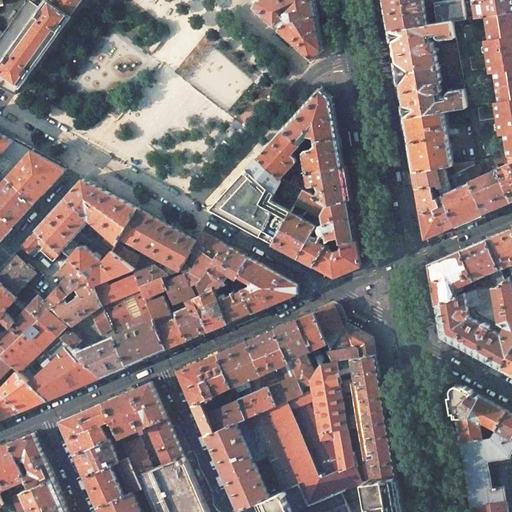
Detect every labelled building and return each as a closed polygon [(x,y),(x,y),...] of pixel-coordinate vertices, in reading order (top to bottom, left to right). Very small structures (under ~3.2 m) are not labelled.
[(0,86),(1,87),(15,94),(23,83),(71,16),(56,6),(49,0),(48,0),(26,0),(26,3),(5,33),(0,29),(0,86)] [(0,0),(0,4),(3,4),(2,0),(48,0),(49,0),(56,6),(71,16),(82,0),(0,0)] [(289,20),(319,15),(316,0),(260,0),(260,1),(256,6),(280,29),(289,20)] [(385,0),(391,30),(440,22),(437,3),(436,0),(385,0)] [(455,0),(456,0),(437,3),(440,22),(453,20),(467,18),(464,0),(455,0)] [(511,0),(474,0),(477,17),(489,15),(511,11),(511,0)] [(511,11),(489,15),(492,37),(484,38),(484,41),(488,40),(488,44),(490,51),(493,71),(498,70),(502,101),(498,101),(499,110),(501,122),(502,128),(503,133),(507,132),(508,138),(500,139),(501,142),(509,141),(511,155),(511,154),(511,11)] [(280,29),(314,60),(325,48),(319,15),(289,20),(280,29)] [(440,22),(391,30),(392,41),(394,41),(397,61),(396,62),(398,73),(439,66),(437,50),(436,49),(435,49),(434,41),(433,41),(432,35),(437,35),(438,37),(439,38),(440,38),(442,39),(449,38),(450,44),(444,45),(447,64),(448,64),(461,62),(453,20),(440,22)] [(149,49),(153,52),(164,39),(159,35),(149,49)] [(439,66),(398,73),(400,84),(401,84),(405,104),(404,105),(405,116),(445,109),(468,106),(461,62),(448,64),(451,79),(447,79),(449,88),(448,90),(447,91),(448,93),(448,95),(448,96),(442,97),(441,91),(442,91),(441,82),(442,82),(442,81),(439,66)] [(96,92),(96,64),(82,64),(82,92),(96,92)] [(323,87),(286,128),(302,143),(310,135),(316,136),(316,140),(340,136),(333,97),(323,87)] [(445,109),(405,116),(410,141),(449,135),(452,135),(452,134),(451,126),(451,123),(447,124),(445,109)] [(286,128),(259,157),(279,175),(282,177),(297,161),(297,157),(293,153),(302,143),(286,128)] [(0,156),(1,155),(15,140),(0,131),(0,156)] [(449,135),(410,141),(415,170),(454,164),(449,135)] [(340,136),(316,140),(317,145),(313,148),(308,149),(305,152),(306,161),(298,162),(300,173),(308,172),(345,165),(340,136)] [(15,140),(1,155),(14,162),(19,166),(34,150),(15,140)] [(7,180),(34,204),(67,169),(34,150),(19,166),(7,180)] [(511,154),(511,155),(494,158),(496,163),(505,162),(506,165),(498,168),(511,198),(511,154)] [(1,155),(0,156),(0,177),(6,181),(7,180),(19,166),(14,162),(1,155)] [(269,201),(282,177),(279,175),(259,157),(212,208),(253,230),(269,201)] [(493,170),(471,180),(485,212),(511,200),(511,198),(498,168),(496,163),(494,158),(486,162),(489,168),(492,167),(493,170)] [(454,164),(415,170),(418,187),(440,183),(445,194),(452,191),(451,187),(449,178),(453,176),(466,170),(477,165),(475,161),(454,164)] [(477,165),(466,170),(469,176),(483,170),(481,167),(484,166),(482,163),(477,165)] [(345,165),(308,172),(310,185),(311,185),(319,184),(320,188),(316,196),(330,203),(351,199),(345,165)] [(452,191),(445,194),(457,224),(485,212),(471,180),(469,176),(466,170),(453,176),(456,185),(458,188),(452,191)] [(301,178),(295,175),(291,182),(301,187),(304,180),(301,178)] [(269,201),(253,230),(275,242),(290,215),(276,207),(281,199),(284,200),(281,206),(292,212),(292,211),(297,202),(304,190),(301,187),(291,182),(282,177),(269,201)] [(140,207),(85,178),(68,197),(92,218),(92,219),(109,234),(103,241),(114,250),(119,243),(122,237),(140,207)] [(0,241),(34,204),(7,180),(6,181),(0,187),(0,241)] [(308,182),(304,180),(301,187),(304,190),(309,192),(311,190),(311,187),(309,186),(308,182)] [(418,187),(426,237),(428,236),(457,224),(445,194),(440,183),(418,187)] [(290,215),(275,242),(300,256),(313,232),(323,215),(330,203),(316,196),(309,192),(304,190),(297,202),(318,214),(313,222),(292,211),(292,212),(290,215)] [(92,218),(68,197),(38,229),(63,251),(73,240),(86,226),(92,219),(92,218)] [(330,203),(323,215),(325,224),(323,224),(321,228),(323,231),(326,233),(328,241),(330,240),(332,238),(340,236),(341,241),(358,239),(351,199),(330,203)] [(198,240),(140,207),(122,237),(134,243),(135,244),(168,262),(181,270),(182,269),(186,263),(192,250),(198,240)] [(511,228),(488,238),(507,278),(511,273),(511,228)] [(63,251),(38,229),(22,247),(30,253),(35,257),(44,247),(51,253),(48,256),(63,270),(70,276),(65,278),(57,287),(58,288),(47,300),(41,294),(39,296),(30,287),(32,284),(34,285),(36,283),(37,284),(42,278),(37,273),(38,272),(35,269),(34,268),(17,252),(0,270),(0,279),(17,296),(18,297),(28,306),(30,307),(42,319),(91,275),(73,260),(69,256),(63,251)] [(192,250),(186,263),(182,269),(188,273),(187,274),(193,285),(199,283),(204,281),(225,243),(203,231),(198,240),(192,250)] [(313,232),(300,256),(315,264),(328,244),(323,241),(324,239),(316,235),(317,234),(313,232)] [(141,256),(130,249),(134,243),(122,237),(119,243),(114,250),(135,267),(136,267),(137,271),(143,286),(164,277),(171,274),(175,272),(181,270),(168,262),(164,270),(156,264),(140,270),(139,267),(138,266),(135,267),(138,262),(141,256)] [(488,238),(463,249),(476,278),(476,279),(491,272),(493,277),(483,281),(485,287),(498,285),(507,278),(488,238)] [(328,244),(315,264),(336,276),(362,265),(358,239),(341,241),(328,244)] [(114,250),(103,262),(85,246),(81,246),(80,246),(73,240),(63,251),(69,256),(73,260),(91,275),(95,284),(136,267),(135,267),(114,250)] [(251,257),(225,243),(204,281),(199,283),(204,294),(216,288),(228,283),(226,280),(230,274),(231,272),(235,274),(240,277),(241,275),(251,257)] [(463,249),(431,262),(438,304),(468,292),(464,284),(476,278),(463,249)] [(300,283),(251,257),(241,275),(240,277),(240,278),(241,280),(243,276),(246,278),(254,283),(253,285),(252,285),(244,288),(254,311),(299,292),(300,283)] [(157,317),(150,301),(148,297),(143,286),(137,271),(136,267),(95,284),(103,304),(116,335),(129,364),(170,347),(157,317)] [(188,273),(182,269),(181,270),(175,272),(171,274),(164,277),(167,282),(169,288),(175,303),(176,305),(179,303),(178,301),(191,296),(192,298),(198,296),(193,285),(187,274),(188,273)] [(498,285),(485,287),(480,287),(468,292),(438,304),(443,335),(503,368),(511,350),(511,273),(507,278),(498,285)] [(95,284),(91,275),(42,319),(60,335),(65,329),(68,326),(71,323),(73,325),(91,313),(92,312),(96,320),(102,334),(103,333),(106,339),(116,335),(103,304),(95,284)] [(167,282),(164,277),(143,286),(148,297),(169,288),(167,282)] [(241,280),(240,278),(229,283),(233,293),(228,295),(221,298),(231,321),(254,311),(244,288),(243,286),(242,284),(241,280)] [(17,296),(0,279),(0,316),(6,311),(18,297),(17,296)] [(231,321),(221,298),(220,296),(216,288),(204,294),(198,296),(212,329),(231,321)] [(191,338),(181,316),(177,318),(176,316),(174,317),(166,299),(164,295),(163,295),(164,296),(150,301),(157,317),(170,347),(191,338)] [(198,296),(192,298),(190,299),(192,304),(178,310),(181,316),(191,338),(212,329),(198,296)] [(343,318),(335,303),(316,312),(330,342),(332,347),(348,322),(343,318)] [(30,307),(28,306),(16,320),(6,311),(0,316),(0,317),(5,322),(7,323),(10,326),(0,337),(0,341),(8,349),(10,351),(42,319),(30,307)] [(330,342),(316,312),(299,319),(314,349),(322,365),(323,363),(326,357),(325,355),(321,353),(323,347),(322,345),(330,342)] [(60,335),(42,319),(10,351),(8,349),(3,354),(14,365),(16,366),(17,368),(20,370),(21,371),(31,362),(35,358),(60,335)] [(314,349),(299,319),(277,328),(305,392),(312,381),(317,372),(308,352),(314,349)] [(374,336),(348,322),(332,347),(329,352),(334,361),(339,361),(344,359),(377,354),(374,336)] [(305,392),(277,328),(250,340),(266,376),(267,380),(277,376),(274,369),(282,366),(288,380),(270,387),(278,404),(305,392)] [(68,331),(65,329),(60,335),(64,339),(71,345),(78,351),(81,349),(78,346),(83,340),(74,332),(68,331)] [(129,364),(116,335),(106,339),(81,349),(78,351),(104,375),(129,364)] [(71,345),(64,339),(56,346),(54,348),(56,350),(58,348),(62,353),(55,359),(54,358),(51,361),(51,363),(51,364),(49,362),(47,364),(49,365),(37,376),(29,368),(25,371),(24,370),(22,372),(31,381),(49,399),(104,375),(78,351),(71,345)] [(266,376),(250,340),(220,353),(234,386),(236,392),(250,387),(248,380),(261,375),(262,378),(266,376)] [(511,350),(503,368),(511,372),(511,350)] [(234,386),(220,353),(180,370),(195,403),(204,398),(217,430),(247,418),(239,399),(219,407),(216,400),(214,394),(234,386)] [(14,365),(3,354),(0,356),(0,388),(23,410),(49,399),(31,381),(22,372),(21,371),(20,370),(8,380),(6,373),(14,365)] [(344,359),(345,365),(344,365),(344,368),(340,369),(339,361),(334,361),(323,363),(322,365),(317,372),(312,381),(319,417),(320,422),(387,410),(377,354),(344,359)] [(168,415),(154,381),(107,401),(119,427),(121,434),(122,436),(150,423),(168,415)] [(470,416),(480,395),(461,384),(453,391),(457,415),(470,416)] [(270,387),(270,386),(239,399),(247,418),(269,408),(278,404),(270,387)] [(0,417),(2,419),(23,410),(0,388),(0,417)] [(398,476),(387,410),(320,422),(319,417),(316,418),(305,392),(278,404),(269,408),(301,483),(310,503),(342,490),(359,483),(398,476)] [(497,429),(508,410),(480,395),(470,416),(457,415),(462,442),(485,438),(483,425),(482,424),(483,421),(497,429)] [(217,430),(204,398),(195,403),(209,435),(217,430)] [(119,427),(107,401),(63,420),(64,422),(77,452),(112,438),(109,431),(119,427)] [(217,430),(209,435),(241,510),(260,501),(278,493),(285,490),(301,483),(269,408),(247,418),(217,430)] [(462,442),(473,511),(511,511),(511,412),(508,410),(497,429),(493,436),(485,438),(462,442)] [(185,454),(168,415),(150,423),(167,462),(185,454)] [(55,478),(36,432),(12,442),(24,466),(31,463),(34,470),(32,473),(28,475),(29,478),(32,484),(33,487),(55,478)] [(154,467),(140,436),(125,443),(128,449),(131,456),(138,474),(154,467)] [(118,453),(112,438),(77,452),(86,475),(113,464),(119,461),(131,456),(128,449),(118,453)] [(24,466),(12,442),(0,446),(0,469),(8,487),(29,478),(28,475),(24,466)] [(210,511),(185,454),(167,462),(154,467),(138,474),(144,487),(149,497),(154,511),(210,511)] [(138,474),(131,456),(119,461),(132,492),(144,487),(138,474)] [(126,495),(113,464),(86,475),(92,489),(100,506),(126,495)] [(404,511),(398,476),(359,483),(342,490),(348,504),(369,496),(370,505),(371,508),(377,507),(378,510),(374,511),(404,511)] [(70,511),(55,478),(33,487),(30,488),(12,496),(16,505),(27,500),(32,511),(70,511)] [(351,511),(348,504),(342,490),(310,503),(301,483),(285,490),(278,493),(260,501),(264,511),(351,511)] [(149,497),(144,487),(132,492),(126,495),(100,506),(102,511),(144,511),(140,501),(149,497)]
